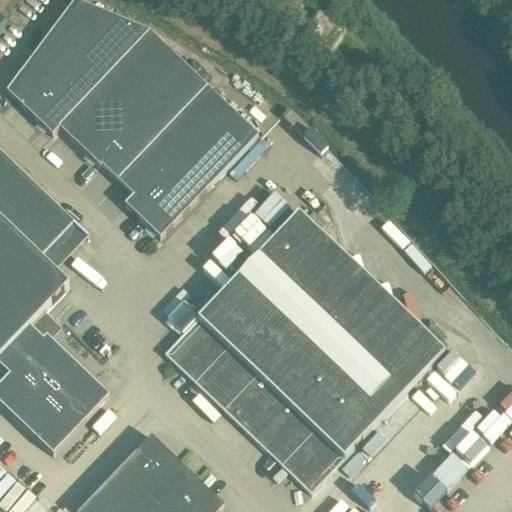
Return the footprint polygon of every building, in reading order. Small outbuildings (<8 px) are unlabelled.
[(7,96),(15,103),(52,139),(59,132),(150,36),(75,5),(7,96)] [(347,28),(319,14),(315,15),(304,37),(306,41),(334,55),(337,54),(349,32),(347,28)] [(59,132),(87,159),(100,171),(102,169),(118,185),(208,91),(150,36),(59,132)] [(125,209),(159,241),(160,243),(259,140),(208,91),(118,185),(134,200),(125,209)] [(0,376),(6,383),(0,389),(0,407),(53,459),(110,400),(48,341),(58,331),(45,318),(47,316),(46,315),(70,290),(42,263),(74,230),(88,243),(90,241),(0,155),(0,376)] [(300,219),(166,359),(312,497),(445,357),(430,342),(411,348),(401,315),(382,321),(372,288),(353,293),(344,260),(300,219)] [(152,511),(188,475),(151,441),(83,511),(152,511)] [(188,475),(152,511),(222,511),(224,510),(188,475)]
